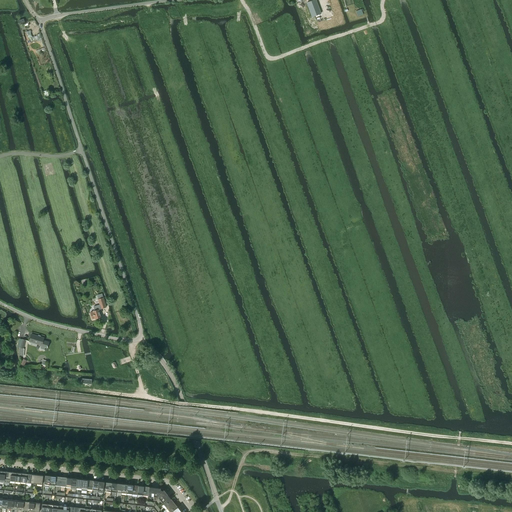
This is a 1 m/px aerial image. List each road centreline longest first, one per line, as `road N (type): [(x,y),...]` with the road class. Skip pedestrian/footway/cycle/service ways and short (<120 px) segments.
road 1 (track): [(511,443),(81,389)]
road 2 (unclassified): [(139,337),(40,21)]
road 3 (track): [(219,508),(245,456),(261,450),(511,477)]
road 4 (residential): [(191,511),(166,481),(0,462)]
road 5 (unclassified): [(139,337),(41,321),(0,302)]
road 6 (unclassified): [(40,21),(166,0)]
